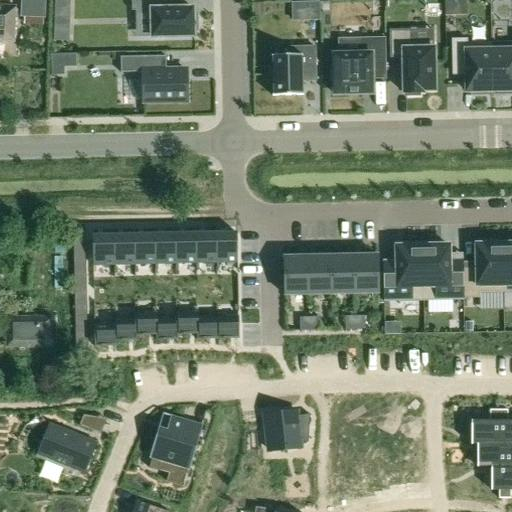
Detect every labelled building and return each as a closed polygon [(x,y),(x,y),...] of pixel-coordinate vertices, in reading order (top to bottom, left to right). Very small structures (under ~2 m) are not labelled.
[(55,0),(54,27),(69,28),(70,1),(55,0)] [(193,14),(193,8),(180,9),(179,0),(130,0),(130,12),(135,12),(135,39),(147,39),(147,41),(194,40),(194,33),(197,33),(196,14),(193,14)] [(444,0),(445,16),(452,15),(451,0),(444,0)] [(321,21),(320,2),(293,3),(293,21),(321,21)] [(2,42),(13,43),(15,8),(0,6),(0,46),(1,46),(2,42)] [(410,31),(389,31),(390,58),(403,58),(404,94),(406,94),(406,97),(420,97),(420,93),(423,93),(423,92),(435,91),(434,42),(410,42),(410,31)] [(333,55),(334,95),(372,94),(372,72),(386,72),(385,42),(372,42),(372,39),(361,39),(361,40),(362,40),(362,55),(333,55)] [(492,92),(491,43),(467,43),(467,39),(451,40),(452,76),(466,75),(466,92),(471,92),(471,96),(488,96),(488,92),(492,92)] [(511,42),(491,43),(492,92),(497,92),(497,96),(511,95),(511,42)] [(316,81),(315,47),(288,48),(288,56),(272,56),(272,58),(273,57),(274,67),(268,67),(269,86),(274,86),(274,95),(272,95),(272,96),(272,97),(303,96),(303,95),(301,95),(301,93),(301,81),(316,81)] [(64,75),(63,55),(52,55),(52,75),(64,75)] [(187,102),(187,71),(166,71),(166,57),(121,58),(121,73),(143,73),(143,103),(187,102)] [(195,234),(175,235),(175,265),(178,265),(196,265),(195,234)] [(195,234),(196,265),(199,265),(216,265),(215,234),(195,234)] [(215,234),(216,265),(219,265),(237,264),(237,234),(215,234)] [(134,235),(113,236),(114,267),(117,267),(134,266),(134,235)] [(154,235),(134,235),(134,266),(138,266),(155,266),(154,235)] [(175,235),(154,235),(155,266),(157,266),(175,265),(175,235)] [(113,236),(93,236),(93,267),(97,267),(114,267),(113,236)] [(507,245),(503,245),(504,293),(511,292),(511,240),(507,241),(507,245)] [(477,268),(463,268),(464,299),(479,299),(479,294),(504,293),(503,245),(498,245),(498,241),(481,241),(481,245),(476,245),(477,263),(477,268)] [(441,242),(422,243),(424,302),(464,301),(464,299),(463,268),(449,268),(449,254),(449,246),(441,246),(441,242)] [(397,269),(383,269),(384,302),(424,302),(422,243),(404,243),(404,247),(396,247),(397,261),(397,269)] [(354,256),(331,257),(331,295),(355,294),(354,256)] [(377,256),(354,256),(355,294),(378,294),(377,256)] [(307,257),(284,258),(285,296),(308,296),(307,257)] [(331,257),(307,257),(308,296),(331,295),(331,257)] [(135,319),(135,337),(155,337),(155,319),(156,315),(152,315),(135,315),(135,319)] [(176,319),(176,337),(196,337),(196,315),(193,315),(176,315),(176,319)] [(364,316),(355,317),(355,330),(364,330),(364,316)] [(53,317),(7,319),(7,350),(53,350),(53,317)] [(355,317),(345,317),(345,330),(355,330),(355,317)] [(309,318),(299,318),(300,331),(309,331),(309,318)] [(319,318),(309,318),(309,331),(319,331),(319,318)] [(131,320),(114,320),(115,324),(115,342),(135,342),(135,337),(135,319),(131,320)] [(155,337),(155,342),(176,342),(176,337),(176,319),(172,319),(155,319),(155,337)] [(196,319),(196,341),(217,341),(216,319),(213,319),(196,319)] [(216,319),(217,341),(237,342),(237,319),(234,319),(216,319)] [(95,325),(94,347),(115,347),(115,342),(115,324),(111,324),(95,325)] [(490,410),(490,422),(499,422),(508,422),(508,410),(490,410)] [(297,414),(267,417),(270,451),(299,449),(299,445),(308,444),(312,417),(297,418),(297,414)] [(84,416),(79,426),(93,432),(99,418),(100,417),(100,416),(99,415),(98,418),(84,416)] [(151,460),(149,469),(168,475),(170,469),(186,473),(187,470),(189,471),(199,440),(188,436),(192,422),(171,416),(166,430),(159,428),(149,459),(151,460)] [(499,422),(499,444),(505,444),(511,444),(511,421),(508,422),(499,422)] [(472,422),(472,445),(478,445),(478,444),(499,444),(499,422),(490,422),(472,422)] [(49,424),(37,455),(85,474),(97,444),(49,424)] [(478,445),(478,467),(491,467),(505,467),(505,444),(499,444),(478,444),(478,445)] [(491,467),(491,491),(499,491),(510,491),(511,490),(511,467),(505,467),(491,467)] [(308,478),(293,479),(293,488),(309,487),(308,478)] [(499,491),(499,500),(510,500),(510,491),(499,491)] [(166,511),(137,502),(132,511),(166,511)]
